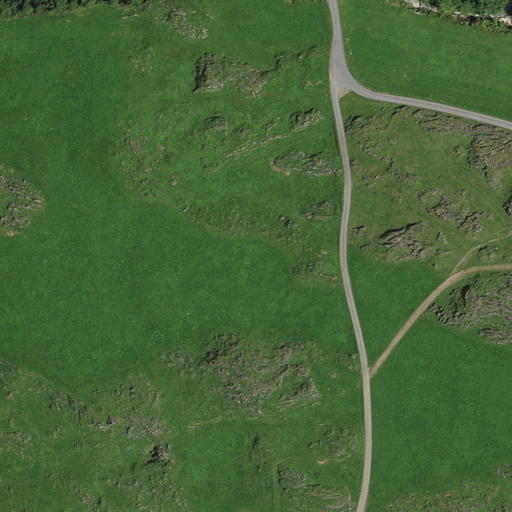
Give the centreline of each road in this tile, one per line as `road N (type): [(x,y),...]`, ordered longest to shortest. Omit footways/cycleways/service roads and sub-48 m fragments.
road 1 (track): [(360,511),(368,396),(346,275),(349,171),(333,84),(340,54)]
road 2 (track): [(330,0),(344,79),(372,97),(511,132)]
